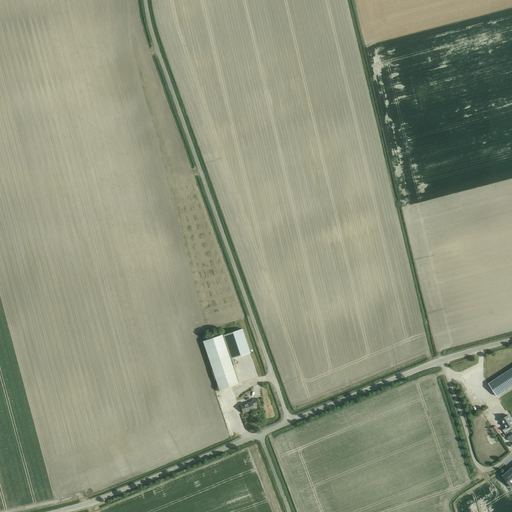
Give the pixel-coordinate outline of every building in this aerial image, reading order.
[(222,335),(230,359),(250,353),(242,329),(222,335)] [(203,342),(219,389),(238,383),(230,359),(222,335),(203,342)] [(497,396),(511,385),(511,367),(488,383),(497,396)] [(254,406),(257,405),(255,399),(251,400),(252,401),(241,405),(243,413),(255,409),(254,406)] [(503,431),(511,425),(511,421),(507,415),(501,419),(505,426),(501,428),(503,431)] [(511,486),(511,467),(503,476),(511,486)]
